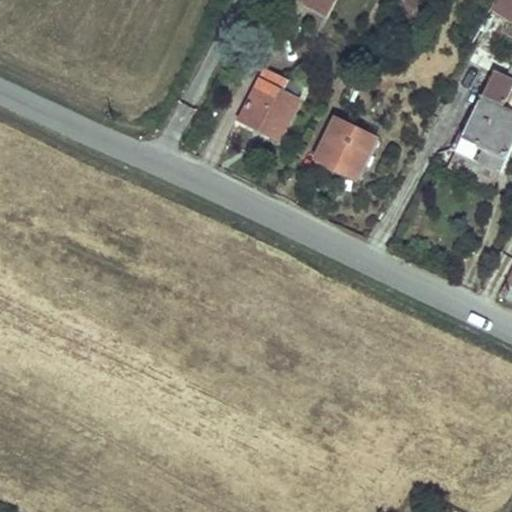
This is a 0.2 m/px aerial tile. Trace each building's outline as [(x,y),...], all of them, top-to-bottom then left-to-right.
[(307,0),(306,2),(330,16),(338,0),(307,0)] [(432,0),(396,0),(385,19),(416,35),(434,1),(432,0)] [(511,57),(511,18),(499,11),(480,43),(510,60),(511,57)] [(268,70),(241,120),(279,141),(300,100),(283,92),(289,81),(268,70)] [(511,77),(501,71),(485,100),(508,113),(511,105),(511,77)] [(468,130),(456,151),(501,175),(511,155),(511,115),(508,113),(485,100),(468,130)] [(342,122),(323,159),(361,180),(382,143),(342,122)]
